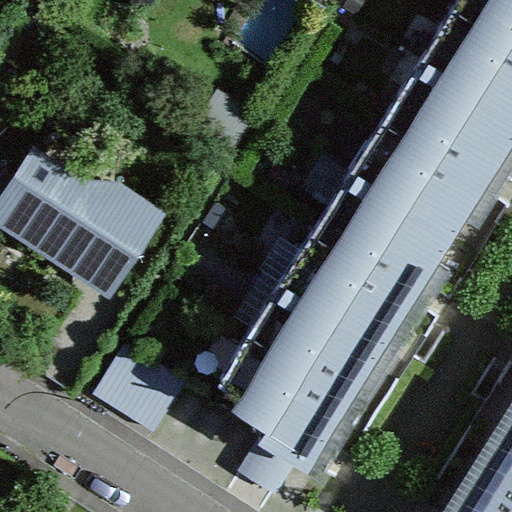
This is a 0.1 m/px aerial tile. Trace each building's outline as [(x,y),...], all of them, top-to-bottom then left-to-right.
[(454,0),(420,54),(511,111),(511,33),(459,0),(454,0)] [(511,0),(459,0),(511,33),(511,0)] [(385,109),(486,172),(511,130),(511,111),(420,54),(385,109)] [(221,89),(196,127),(220,144),(246,105),(221,89)] [(350,165),(450,228),(486,172),(385,109),(350,165)] [(0,196),(0,222),(112,294),(166,210),(42,131),(0,196)] [(350,165),(315,221),(415,284),(450,228),(350,165)] [(315,221),(279,277),(380,340),(415,284),(315,221)] [(380,340),(279,277),(251,324),(351,386),(380,340)] [(351,386),(251,324),(222,371),(241,383),(235,393),(268,414),(275,403),(322,433),(351,386)] [(162,361),(137,345),(104,395),(129,410),(162,361)] [(187,378),(162,361),(129,410),(155,427),(187,378)] [(268,414),(260,428),(284,442),(307,457),(322,433),(275,403),(268,414)] [(511,422),(482,470),(511,488),(511,422)] [(511,511),(511,488),(482,470),(455,511),(511,511)]
